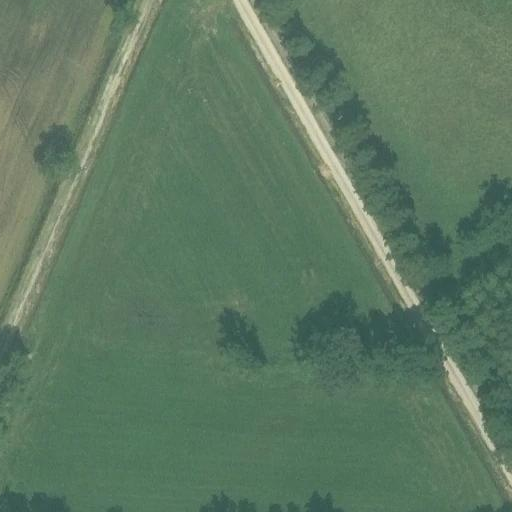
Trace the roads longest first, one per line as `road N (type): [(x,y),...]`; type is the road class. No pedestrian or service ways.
road 1 (track): [(239,0),(511,476)]
road 2 (track): [(146,0),(0,339)]
